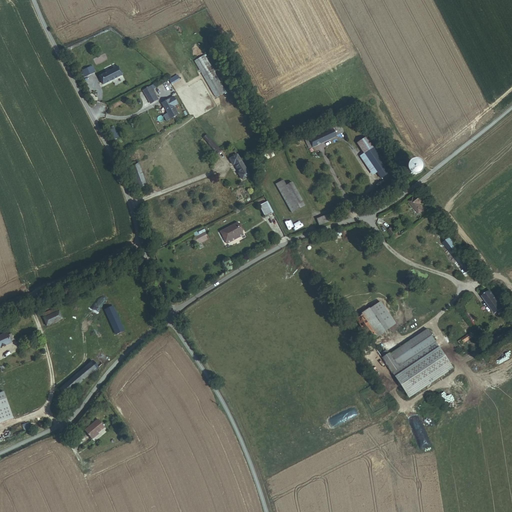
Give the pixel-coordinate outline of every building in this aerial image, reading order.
[(218,102),(228,97),(201,46),(191,51),(218,102)] [(93,66),(81,71),(84,78),(96,74),(93,66)] [(103,88),(122,79),(118,70),(99,78),(103,88)] [(176,74),(168,80),(171,84),(179,79),(176,74)] [(138,115),(157,105),(149,91),(131,101),(138,115)] [(171,122),(176,119),(167,104),(162,108),(171,122)] [(340,123),(332,126),(336,136),(344,132),(340,123)] [(329,139),(336,136),(332,126),(324,130),(326,133),(329,139)] [(114,127),(109,129),(114,138),(118,136),(114,127)] [(308,143),(308,142),(326,133),(324,130),(324,128),(303,138),(306,144),(308,143)] [(311,148),(329,139),(326,133),(308,142),(308,143),(306,144),(307,147),(310,146),(311,148)] [(384,164),(388,162),(375,141),(371,144),(366,137),(356,143),(364,154),(377,173),(381,179),(390,173),(384,164)] [(222,157),(226,154),(213,138),(209,141),(222,157)] [(373,176),(377,173),(364,154),(360,156),(373,176)] [(267,165),(278,160),(275,155),(264,160),(267,165)] [(245,185),(252,181),(241,160),(234,163),(245,185)] [(137,193),(147,188),(134,162),(122,168),(133,188),(134,187),(137,193)] [(412,176),(414,176),(416,176),(418,175),(419,173),(420,171),(420,169),(419,167),(418,166),(417,165),(415,164),(413,164),(411,165),(410,166),(409,168),(408,169),(408,171),(409,173),(410,175),(412,176)] [(294,215),(302,211),(291,190),(287,184),(280,188),(294,215)] [(277,198),(280,196),(274,186),(271,188),(277,198)] [(302,211),(308,208),(297,187),(291,190),(302,211)] [(421,213),(416,206),(422,202),(418,196),(413,200),(412,198),(406,202),(416,216),(421,213)] [(268,226),(274,224),(268,211),(262,214),(268,226)] [(170,245),(177,239),(163,218),(155,223),(170,245)] [(300,229),(302,236),(331,225),(329,218),(300,229)] [(390,236),(394,233),(391,227),(386,230),(390,236)] [(219,249),(237,240),(231,229),(213,239),(219,249)] [(196,245),(209,239),(207,234),(194,240),(196,245)] [(463,273),(470,269),(448,238),(441,242),(463,273)] [(501,312),(504,311),(492,293),(483,299),(495,317),(497,316),(499,318),(504,316),(501,312)] [(377,338),(396,325),(381,302),(361,315),(377,338)] [(114,336),(122,332),(111,309),(104,312),(114,336)] [(44,324),(58,318),(55,311),(41,318),(44,324)] [(370,343),(377,338),(361,315),(354,320),(358,326),(364,335),(370,343)] [(428,331),(390,354),(401,373),(394,378),(409,400),(453,370),(428,331)] [(464,343),(473,338),(471,333),(462,339),(464,343)] [(0,346),(10,342),(9,340),(12,339),(9,334),(6,335),(6,334),(0,336),(0,346)] [(394,378),(401,373),(390,354),(382,359),(394,378)] [(62,389),(69,396),(103,364),(96,357),(62,389)] [(4,390),(0,391),(0,422),(15,417),(4,390)] [(105,429),(98,420),(84,432),(92,441),(99,435),(98,434),(105,429)] [(0,432),(0,441),(18,433),(18,432),(23,430),(20,425),(15,428),(14,426),(0,432)]
